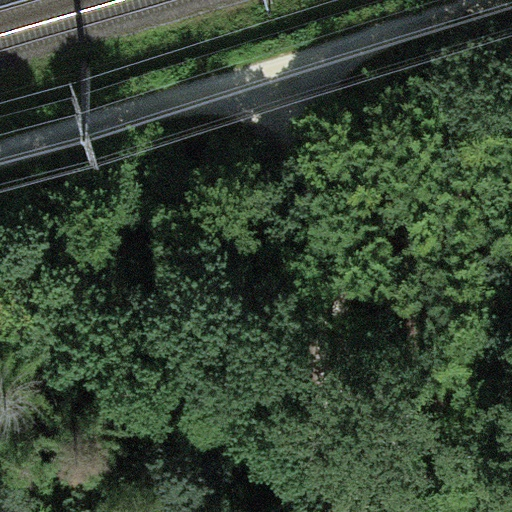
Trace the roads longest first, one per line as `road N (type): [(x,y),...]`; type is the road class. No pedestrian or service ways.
road 1 (track): [(0,158),(511,2)]
road 2 (track): [(349,511),(318,60)]
